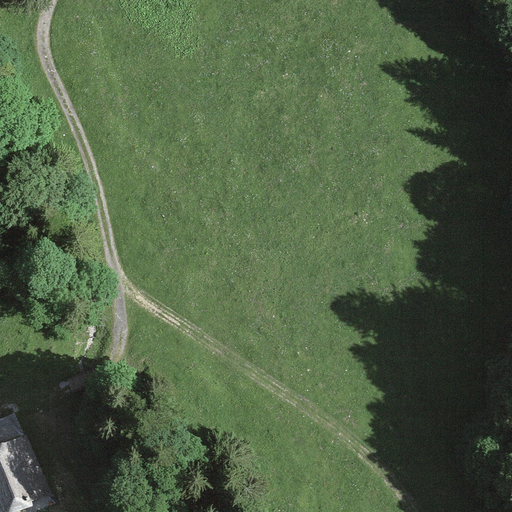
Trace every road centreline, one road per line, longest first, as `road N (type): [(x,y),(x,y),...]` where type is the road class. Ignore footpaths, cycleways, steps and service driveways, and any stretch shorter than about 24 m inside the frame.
road 1 (track): [(52,0),(41,41),(98,195),(116,274),(119,347),(107,367),(65,389)]
road 2 (track): [(413,511),(359,449),(116,274)]
